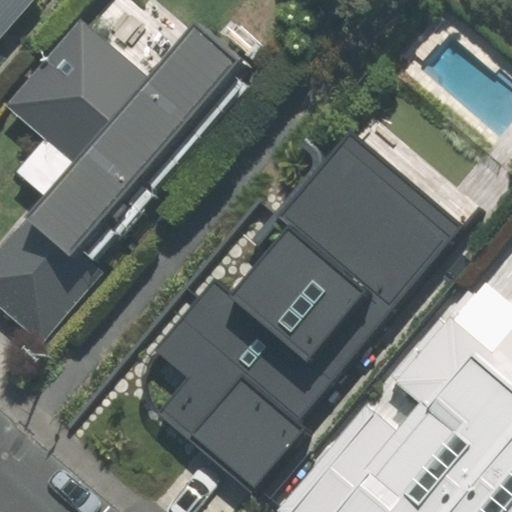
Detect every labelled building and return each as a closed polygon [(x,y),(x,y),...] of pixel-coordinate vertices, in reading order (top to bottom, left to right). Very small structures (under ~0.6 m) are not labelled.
[(0,0),(0,52),(44,0),(0,0)] [(201,34),(155,87),(85,26),(12,109),(82,170),(38,220),(33,216),(0,252),(0,310),(52,357),(114,287),(88,264),(251,78),(201,34)] [(170,455),(235,511),(254,511),(323,433),(294,407),(455,222),(364,144),(204,329),(192,319),(138,381),(193,429),(170,455)] [(478,511),(511,471),(511,346),(500,360),(453,319),(397,382),(431,411),(405,441),(375,415),(289,511),(478,511)] [(511,511),(511,471),(478,511),(511,511)]
